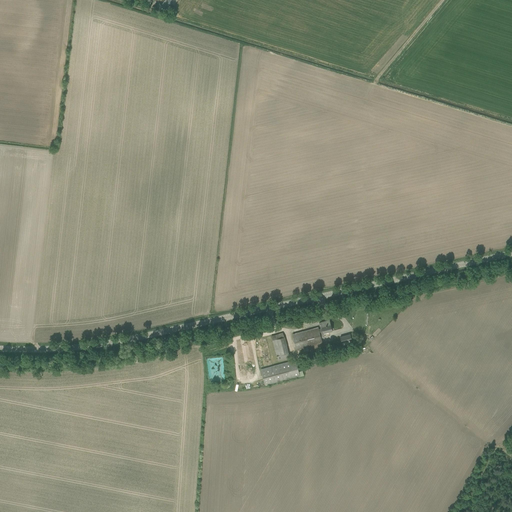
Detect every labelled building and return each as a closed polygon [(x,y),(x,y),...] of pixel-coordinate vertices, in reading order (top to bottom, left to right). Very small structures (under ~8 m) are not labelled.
[(293,334),(294,339),(297,350),(313,346),(314,349),(323,347),(322,344),(320,334),(324,333),(332,331),(329,320),(319,323),(321,329),(318,329),(318,328),(293,334)] [(369,337),(372,339),(381,331),(378,328),(369,337)] [(340,337),(342,342),(342,343),(349,341),(350,342),(352,342),(350,334),(340,337)] [(284,338),(273,341),(277,359),(278,360),(289,357),(289,356),(284,338)] [(260,369),(265,386),(300,377),(295,360),(260,369)]
